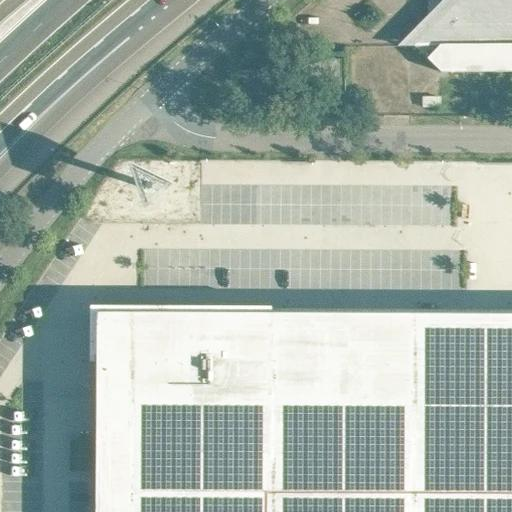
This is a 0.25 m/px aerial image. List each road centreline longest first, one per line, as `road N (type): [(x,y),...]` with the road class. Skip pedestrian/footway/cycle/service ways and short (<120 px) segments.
road 1 (unclassified): [(511,144),(235,143),(193,138),(147,105)]
road 2 (unclassified): [(0,269),(147,105)]
road 3 (motorway): [(0,166),(118,27)]
road 4 (unclassified): [(147,105),(270,0)]
road 5 (motorway): [(0,132),(118,27)]
